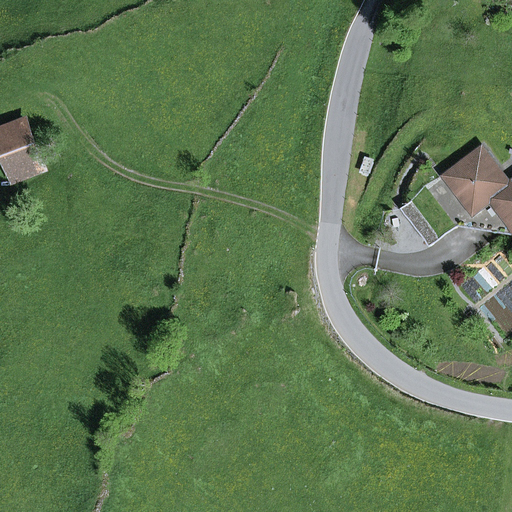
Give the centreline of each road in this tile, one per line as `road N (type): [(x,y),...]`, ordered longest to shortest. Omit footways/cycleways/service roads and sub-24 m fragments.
road 1 (tertiary): [(374,0),(343,124),(326,255),(334,298),(358,339),(403,378),(440,396),(511,411)]
road 2 (track): [(52,101),(124,171),(271,211),(328,238)]
